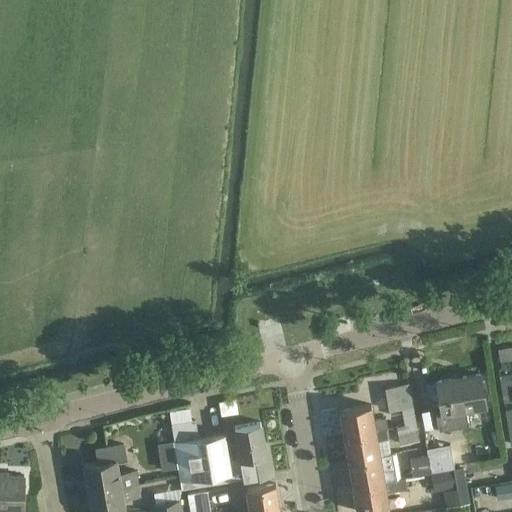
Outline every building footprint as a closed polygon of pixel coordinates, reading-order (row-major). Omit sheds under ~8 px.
[(480,371),(434,378),(440,414),(486,407),(480,371)] [(501,394),(503,402),(511,400),(511,382),(510,373),(499,375),(501,394)] [(401,409),(404,424),(404,425),(416,423),(409,383),(384,387),(388,410),(401,409)] [(340,410),(344,435),(386,428),(385,417),(374,419),(371,404),(340,410)] [(174,441),(182,488),(275,473),(269,441),(264,442),(260,422),(234,426),(239,457),(229,459),(224,432),(174,441)] [(396,426),(399,444),(419,441),(416,423),(404,425),(404,424),(396,426)] [(344,435),(348,461),(390,453),(386,428),(344,435)] [(84,465),(88,492),(139,483),(136,469),(119,473),(116,461),(127,459),(124,443),(94,448),(97,463),(84,465)] [(427,455),(430,473),(431,472),(453,467),(450,443),(426,447),(428,455),(427,455)] [(348,461),(353,486),(400,478),(396,452),(390,453),(348,461)] [(430,473),(427,455),(410,458),(412,475),(430,473)] [(13,511),(22,511),(23,511),(24,476),(0,474),(0,510),(13,511)] [(353,486),(357,511),(389,506),(386,491),(407,488),(405,477),(400,478),(353,486)] [(88,492),(91,511),(125,511),(123,499),(141,496),(139,483),(88,492)] [(250,511),(264,511),(280,509),(275,483),(246,488),(250,511)] [(151,511),(182,511),(181,499),(150,504),(151,511)]
